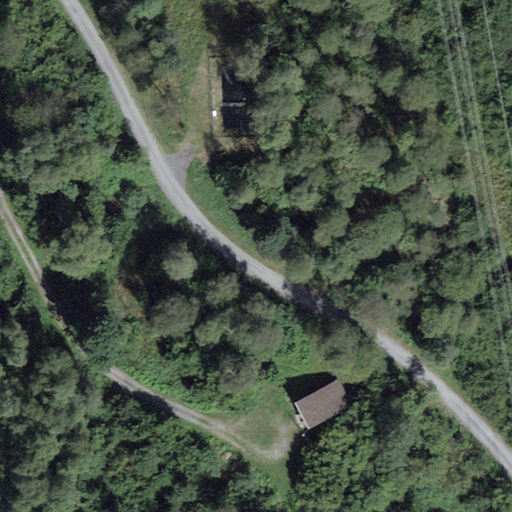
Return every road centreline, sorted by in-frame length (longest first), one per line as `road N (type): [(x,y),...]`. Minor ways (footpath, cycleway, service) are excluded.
road 1 (unclassified): [(511,465),(404,359),(240,260),(196,222),(66,0)]
road 2 (track): [(294,511),(250,450),(116,375),(68,334),(0,199)]
